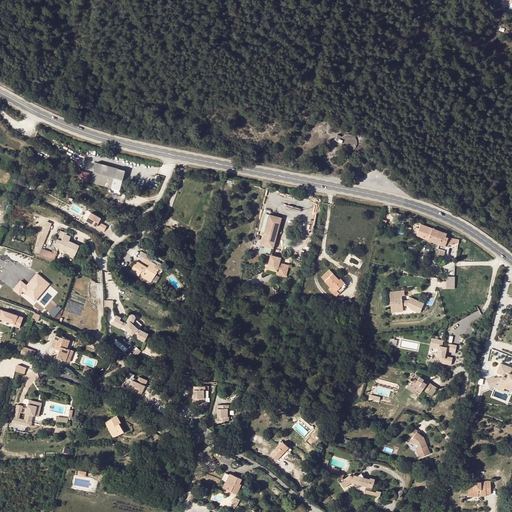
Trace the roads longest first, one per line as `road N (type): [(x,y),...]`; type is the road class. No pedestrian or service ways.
road 1 (secondary): [(511,260),(452,220),(390,198),(95,138),(37,112)]
road 2 (unclassified): [(37,374),(166,417),(258,464),(317,511)]
